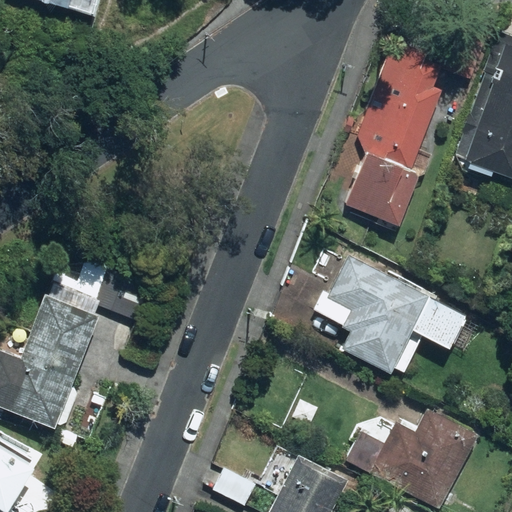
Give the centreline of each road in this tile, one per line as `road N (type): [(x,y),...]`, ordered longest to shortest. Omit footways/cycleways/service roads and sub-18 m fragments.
road 1 (residential): [(328,0),(130,511)]
road 2 (residential): [(0,175),(313,0)]
